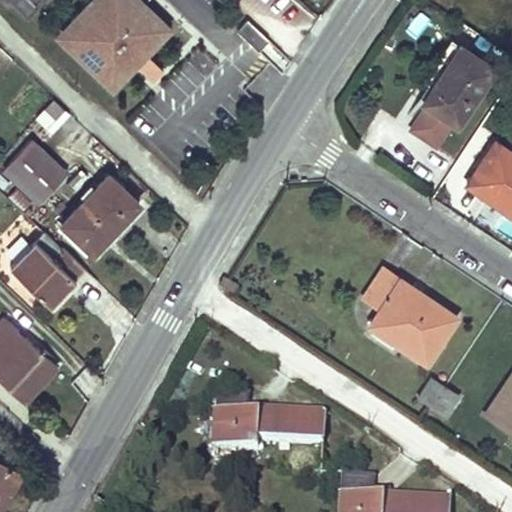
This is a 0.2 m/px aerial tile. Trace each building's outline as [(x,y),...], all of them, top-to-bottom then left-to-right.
[(115,39),(121,31),(143,53),(154,41),(150,37),(165,22),(141,0),(88,0),(69,20),(85,35),(72,49),(107,82),(121,67),(126,71),(136,60),(115,39)] [(268,38),(246,18),(236,29),(257,50),(268,38)] [(154,41),(169,26),(165,22),(150,37),(154,41)] [(143,53),(121,31),(115,39),(136,60),(143,53)] [(422,79),(431,84),(457,43),(449,37),(422,79)] [(457,43),(431,84),(421,99),(455,122),(492,66),(482,59),(457,43)] [(111,86),(126,71),(121,67),(107,82),(111,86)] [(36,120),(55,132),(69,109),(50,97),(36,120)] [(64,170),(29,138),(1,168),(35,201),(64,170)] [(466,182),(481,193),(485,188),(511,206),(511,150),(495,139),(466,182)] [(106,173),(60,222),(91,251),(137,203),(106,173)] [(511,206),(485,188),(481,193),(511,213),(511,206)] [(44,229),(42,230),(9,265),(49,303),(84,267),(62,245),(60,245),(44,229)] [(452,318),(409,289),(412,285),(382,265),(362,295),(378,307),(368,321),(424,360),(452,318)] [(225,274),(219,283),(232,290),(237,282),(225,274)] [(412,285),(409,289),(452,318),(455,314),(412,285)] [(55,364),(2,316),(0,318),(0,379),(22,400),(55,364)] [(511,373),(485,412),(511,429),(511,373)] [(416,394),(430,403),(442,384),(429,375),(416,394)] [(442,384),(430,403),(442,412),(455,393),(442,384)] [(247,417),(247,410),(248,394),(217,392),(214,446),(258,448),(259,440),(322,443),(325,414),(258,411),(257,417),(247,417)] [(0,506),(20,471),(0,459),(0,506)] [(342,476),(340,511),(449,511),(450,497),(384,495),(384,500),(371,500),(371,494),(373,477),(342,476)]
